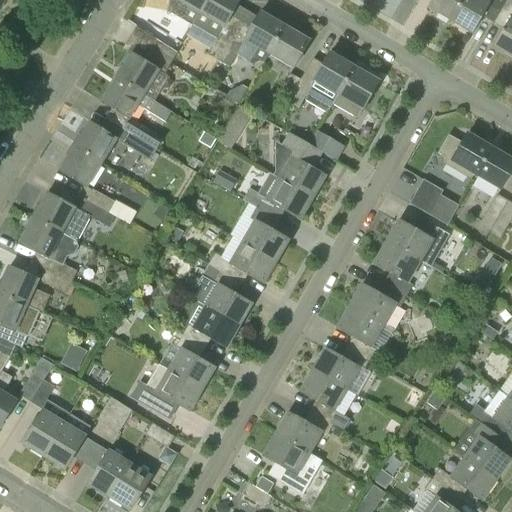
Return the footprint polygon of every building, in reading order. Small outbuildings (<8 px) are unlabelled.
[(192,26),(193,25),(199,14),(206,0),(169,0),(167,13),(168,14),(168,12),(192,26)] [(218,61),(231,40),(237,29),(227,23),(240,0),(206,0),(199,14),(193,25),(216,39),(207,55),(218,61)] [(432,0),(428,8),(450,21),(461,0),(432,0)] [(482,17),(493,24),(505,0),(461,0),(450,21),(472,34),(482,17)] [(493,47),(511,58),(511,17),(511,15),(511,0),(505,0),(493,24),(503,30),(493,47)] [(268,55),(269,55),(285,27),(275,21),(278,16),(264,7),(241,46),(231,40),(218,61),(228,67),(236,55),(252,65),(259,61),(263,64),(268,55)] [(285,27),(269,55),(293,69),(309,41),(285,27)] [(156,40),(149,51),(171,64),(178,54),(156,40)] [(131,55),(117,79),(144,96),(158,71),(164,75),(171,64),(149,51),(143,61),(131,55)] [(329,111),(338,95),(354,67),(330,53),(323,65),(312,58),(300,79),(287,102),(298,108),(306,95),(329,111)] [(354,67),(338,95),(362,110),(379,82),(354,67)] [(276,95),(287,102),(300,79),(288,73),(276,95)] [(102,103),(111,109),(129,120),(130,118),(138,106),(163,122),(170,112),(154,102),(144,96),(117,79),(102,103)] [(248,88),(243,85),(230,91),(227,97),(239,104),(248,88)] [(238,105),(226,126),(240,134),(252,114),(238,105)] [(123,130),(127,132),(156,150),(163,138),(134,121),(130,118),(129,120),(123,130)] [(89,123),(74,147),(102,164),(117,140),(89,123)] [(316,131),(308,145),(308,146),(321,153),(333,160),(341,146),(316,131)] [(127,132),(120,143),(149,161),(156,150),(127,132)] [(215,139),(204,133),(199,143),(210,149),(215,139)] [(272,176),(277,178),(312,199),(324,177),(311,169),(321,153),(308,146),(308,145),(288,133),(280,146),(278,150),(275,148),(275,171),(272,176)] [(474,175),(476,177),(493,149),(468,134),(462,144),(448,135),(437,154),(440,155),(440,157),(443,159),(443,165),(467,179),(474,175)] [(102,164),(74,147),(59,171),(87,188),(102,164)] [(511,159),(493,149),(476,177),(500,190),(511,170),(511,159)] [(257,209),(278,221),(284,210),(300,219),(312,199),(277,178),(272,176),(266,172),(255,192),(249,189),(242,201),(257,209)] [(125,182),(119,195),(143,207),(149,193),(125,182)] [(114,202),(92,190),(85,201),(116,217),(129,225),(136,212),(115,201),(114,202)] [(47,194),(34,219),(62,234),(75,209),(47,194)] [(496,195),(478,226),(489,233),(508,201),(496,195)] [(439,196),(428,216),(446,226),(458,206),(439,196)] [(116,217),(85,201),(79,212),(109,228),(116,217)] [(511,218),(511,203),(508,201),(489,233),(500,239),(511,218)] [(255,222),(243,244),(275,262),(288,241),(272,231),(278,221),(257,209),(251,220),(255,222)] [(49,258),(54,260),(48,272),(71,283),(76,271),(63,264),(67,257),(73,255),(77,247),(76,241),(62,234),(34,219),(20,244),(48,259),(49,258)] [(399,222),(387,243),(419,261),(431,268),(449,236),(421,220),(415,231),(399,222)] [(184,233),(180,230),(176,228),(170,239),(174,242),(178,244),(184,233)] [(390,274),(384,284),(405,297),(412,286),(407,283),(419,261),(387,243),(375,265),(390,274)] [(207,265),(220,272),(241,285),(247,274),(263,283),(275,262),(243,244),(231,264),(214,254),(207,265)] [(484,268),(496,275),(502,265),(490,258),(484,268)] [(207,265),(189,298),(198,302),(238,326),(251,304),(235,295),(241,285),(220,272),(207,265)] [(9,267),(0,287),(0,294),(27,307),(42,313),(49,296),(34,290),(39,281),(9,267)] [(71,283),(48,272),(42,284),(65,295),(71,283)] [(362,286),(350,308),(382,326),(394,305),(399,308),(405,297),(384,284),(378,295),(362,286)] [(0,339),(16,346),(21,335),(15,332),(27,307),(0,294),(0,339)] [(186,330),(182,337),(204,349),(210,338),(226,347),(238,326),(198,302),(182,328),(186,330)] [(353,338),(347,349),(368,362),(375,350),(370,347),(382,326),(350,308),(338,329),(353,338)] [(481,333),(491,340),(497,333),(486,325),(481,333)] [(181,350),(169,371),(169,372),(201,390),(214,368),(198,359),(204,349),(182,337),(176,347),(181,350)] [(0,374),(11,358),(16,346),(0,339),(0,352),(1,353),(0,354),(0,374)] [(326,350),(314,371),(345,389),(357,369),(362,372),(368,362),(347,349),(341,359),(326,350)] [(81,363),(66,356),(62,364),(77,372),(81,363)] [(53,366),(41,359),(18,395),(29,402),(43,381),(53,366)] [(448,370),(458,378),(465,368),(455,361),(448,370)] [(169,372),(169,371),(158,365),(146,386),(160,394),(154,405),(167,413),(173,402),(189,411),(201,390),(169,372)] [(317,402),(310,412),(332,425),(343,431),(349,420),(343,417),(356,395),(345,389),(314,371),(301,392),(317,402)] [(40,409),(54,387),(43,381),(29,402),(40,409)] [(0,390),(0,427),(17,401),(0,390)] [(472,419),(475,420),(481,424),(502,440),(509,430),(511,431),(511,401),(508,399),(498,392),(484,411),(480,409),(472,419)] [(433,393),(426,404),(436,411),(444,401),(433,393)] [(120,404),(110,398),(96,420),(108,427),(120,404)] [(118,433),(132,412),(120,404),(108,427),(118,433)] [(23,443),(45,456),(64,424),(43,411),(23,443)] [(289,414),(276,436),(308,454),(321,433),(325,435),(332,425),(310,412),(304,423),(289,414)] [(156,416),(152,423),(171,435),(171,436),(176,428),(156,416)] [(173,437),(152,423),(144,435),(166,449),(173,437)] [(64,424),(45,456),(65,469),(85,437),(64,424)] [(502,440),(481,424),(473,434),(479,438),(465,458),(495,480),(510,460),(495,450),(502,440)] [(331,434),(339,439),(343,432),(335,427),(331,434)] [(308,454),(276,436),(264,456),(280,466),(274,476),(295,489),(301,478),(296,474),(308,454)] [(89,484),(110,496),(129,465),(108,452),(89,484)] [(430,480),(437,485),(437,484),(459,500),(466,490),(481,500),(495,480),(465,458),(465,459),(451,478),(446,474),(446,475),(438,469),(430,480)] [(129,465),(110,496),(131,510),(150,478),(129,465)] [(372,482),(383,490),(391,479),(380,471),(372,482)] [(261,477),(255,487),(267,494),(273,484),(261,477)] [(264,509),(271,498),(249,484),(242,496),(264,509)] [(437,498),(426,511),(455,511),(452,509),(459,500),(437,484),(437,485),(431,494),(437,498)]
